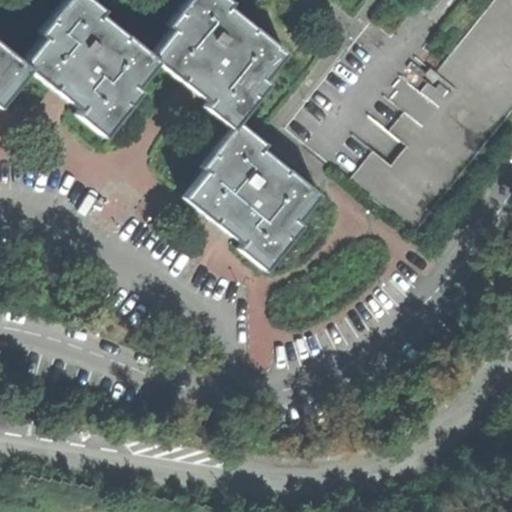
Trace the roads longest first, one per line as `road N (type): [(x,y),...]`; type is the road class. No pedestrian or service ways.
road 1 (residential): [(0,327),(113,348),(215,393),(308,375),(383,333),(450,280),(511,170)]
road 2 (tertiary): [(511,360),(414,453),(314,480),(209,478),(0,445)]
